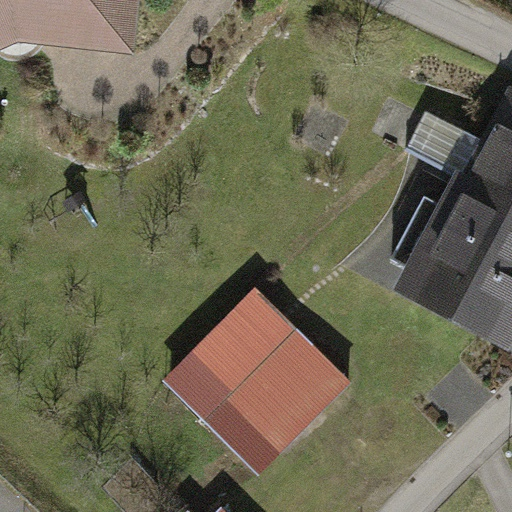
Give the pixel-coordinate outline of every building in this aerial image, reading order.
[(124,65),(131,0),(0,0),(0,55),(9,52),(124,65)] [(511,110),(474,182),(511,201),(511,110)] [(483,137),(428,111),(410,151),(464,176),(483,137)] [(503,333),(511,314),(511,201),(474,182),(457,212),(426,197),(393,258),(411,268),(409,278),(419,284),(416,289),(503,333)] [(256,292),(190,361),(286,453),(353,384),(256,292)]
